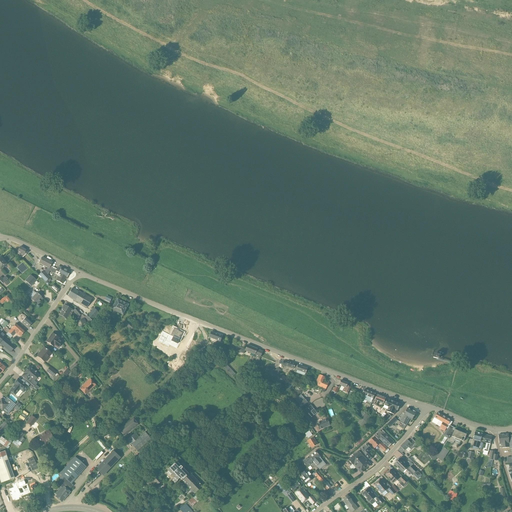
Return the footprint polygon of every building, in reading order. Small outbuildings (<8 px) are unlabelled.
[(26,250),(20,247),(16,254),(18,257),(19,256),(22,258),(27,253),(28,252),(25,251),(26,250)] [(50,266),(52,263),(42,258),(39,263),(49,268),(48,270),(54,273),(56,270),(56,269),(50,266)] [(67,276),(67,277),(70,272),(61,268),(59,266),(58,267),(56,270),(60,273),(56,281),(62,284),(67,276)] [(50,277),(43,271),(39,275),(45,282),(50,277)] [(36,281),(31,275),(25,281),(31,286),(36,281)] [(8,279),(5,276),(3,279),(1,277),(0,277),(0,281),(3,284),(4,283),(7,285),(10,282),(7,280),(8,279)] [(53,284),(51,287),(57,293),(60,290),(53,284)] [(79,292),(72,288),(67,296),(74,300),(73,300),(87,308),(92,299),(79,292)] [(31,294),(28,296),(31,299),(34,302),(38,306),(41,302),(39,301),(42,298),(41,297),(37,294),(36,293),(36,294),(33,291),(31,294)] [(3,298),(0,300),(0,311),(8,303),(3,298)] [(129,305),(117,299),(108,315),(114,318),(118,312),(123,315),(129,305)] [(63,309),(60,315),(65,318),(65,319),(68,321),(72,313),(70,312),(72,310),(68,308),(64,305),(62,309),(63,309)] [(81,314),(76,308),(73,311),(78,317),(81,314)] [(94,308),(85,318),(90,322),(99,313),(94,308)] [(32,323),(26,317),(24,319),(23,317),(20,321),(22,322),(21,323),(28,328),(32,323)] [(135,326),(128,320),(124,324),(130,331),(135,326)] [(8,328),(4,332),(5,333),(6,335),(7,335),(10,339),(16,333),(20,337),(25,331),(21,328),(16,323),(10,330),(8,328)] [(163,331),(161,335),(165,338),(162,343),(169,346),(169,345),(177,349),(180,342),(179,342),(181,337),(183,333),(177,330),(175,329),(174,329),(171,335),(169,334),(163,331)] [(0,339),(9,346),(11,344),(4,338),(5,336),(0,332),(0,339)] [(223,336),(211,332),(209,338),(220,342),(223,336)] [(58,339),(59,338),(55,335),(56,335),(53,333),(53,334),(52,333),(46,341),(53,347),(55,345),(58,348),(62,342),(58,339)] [(0,343),(7,349),(9,346),(0,339),(0,343)] [(213,347),(210,344),(198,354),(200,356),(193,362),(192,361),(189,365),(191,367),(209,352),(208,351),(213,347)] [(238,346),(236,351),(244,354),(245,350),(256,355),(254,359),(253,363),(258,365),(263,352),(257,350),(258,349),(247,345),(246,349),(238,346)] [(44,347),(37,356),(37,357),(44,362),(46,361),(45,360),(50,353),(44,348),(44,347)] [(73,374),(79,368),(76,365),(70,370),(73,374)] [(308,369),(298,365),(296,370),(306,373),(308,369)] [(27,375),(24,378),(34,387),(33,387),(37,390),(39,387),(35,385),(37,383),(34,381),(39,375),(36,373),(36,372),(36,371),(35,371),(29,366),(23,372),(27,375)] [(269,366),(265,371),(268,374),(274,378),(278,373),(269,366)] [(60,376),(50,368),(47,371),(52,375),(50,378),(55,382),(60,376)] [(82,373),(79,370),(72,377),(75,380),(82,373)] [(286,379),(278,373),(274,378),(273,380),(275,382),(277,380),(282,384),(286,379)] [(326,377),(320,375),(315,384),(322,388),(321,391),(325,392),(329,382),(324,380),(326,377)] [(13,387),(10,391),(15,396),(20,390),(23,393),(28,387),(22,382),(18,379),(13,384),(12,386),(13,387)] [(95,385),(90,379),(79,389),(85,395),(95,385)] [(340,391),(347,394),(350,389),(351,388),(347,386),(348,383),(341,380),(339,385),(342,386),(340,391)] [(364,395),(361,401),(370,405),(371,403),(372,400),(373,399),(375,394),(364,390),(363,394),(362,394),(364,395)] [(386,398),(377,395),(375,400),(384,403),(386,398)] [(13,403),(10,401),(7,398),(6,398),(7,399),(5,402),(1,399),(0,399),(0,409),(2,411),(5,408),(8,410),(10,412),(16,405),(13,403)] [(99,406),(93,398),(88,402),(95,410),(99,406)] [(295,400),(294,402),(297,405),(300,409),(308,402),(304,398),(304,399),(300,402),(297,399),(295,400)] [(400,405),(399,404),(398,403),(397,402),(396,402),(396,403),(394,402),(391,401),(387,399),(382,410),(394,415),(396,410),(397,411),(400,405)] [(307,408),(302,412),(308,420),(317,413),(315,411),(314,409),(310,412),(307,408)] [(403,415),(400,422),(406,425),(409,419),(410,419),(412,420),(416,413),(415,412),(414,411),(413,411),(407,408),(404,415),(404,416),(403,415)] [(81,413),(79,409),(71,413),(74,417),(81,413)] [(370,417),(365,413),(361,418),(366,422),(370,417)] [(384,413),(381,416),(383,418),(383,419),(386,421),(391,417),(387,413),(386,415),(384,413)] [(432,422),(440,427),(442,423),(444,424),(447,418),(437,413),(432,422)] [(36,419),(32,416),(27,423),(31,426),(36,419)] [(397,420),(394,417),(387,425),(389,427),(397,420)] [(138,425),(133,418),(119,429),(124,436),(138,425)] [(440,427),(439,429),(444,432),(446,428),(448,429),(449,427),(449,428),(452,422),(450,421),(451,420),(447,418),(444,424),(442,423),(440,427)] [(330,426),(328,420),(317,424),(319,430),(330,426)] [(448,440),(449,439),(450,436),(451,435),(449,434),(452,430),(449,428),(449,427),(448,429),(443,436),(444,437),(441,442),(445,445),(448,440)] [(52,438),(48,430),(44,432),(45,433),(37,437),(42,445),(47,442),(46,441),(52,438)] [(385,433),(382,430),(375,436),(378,440),(379,439),(388,448),(394,442),(385,433)] [(453,444),(453,443),(455,438),(463,442),(464,439),(466,435),(455,430),(453,435),(452,437),(450,436),(449,439),(448,440),(447,442),(453,444)] [(24,435),(20,432),(15,440),(21,444),(25,439),(22,438),(24,435)] [(152,440),(145,432),(139,437),(135,433),(128,440),(138,452),(152,440)] [(482,434),(475,432),(473,440),(475,440),(473,447),(478,448),(482,434)] [(484,442),(486,443),(485,449),(483,448),(483,451),(488,452),(492,437),(483,434),(481,439),(480,444),(483,445),(484,442)] [(508,434),(498,435),(499,444),(501,444),(501,448),(509,447),(508,439),(508,434)] [(381,443),(375,436),(368,442),(375,449),(378,446),(384,452),(387,449),(381,442),(381,443)] [(7,441),(1,437),(0,438),(0,443),(7,448),(8,449),(9,447),(9,446),(13,440),(10,438),(8,441),(7,441)] [(125,441),(122,437),(112,446),(115,449),(125,441)] [(318,444),(314,438),(307,442),(311,448),(318,444)] [(418,445),(412,439),(409,442),(407,440),(401,447),(404,450),(408,447),(411,449),(414,446),(416,448),(418,445)] [(372,449),(367,444),(360,450),(369,460),(373,457),(369,452),(372,449)] [(443,447),(436,458),(442,461),(449,451),(443,447)] [(119,456),(113,450),(96,469),(102,474),(119,456)] [(430,451),(428,455),(431,458),(432,460),(432,461),(435,459),(436,458),(439,453),(434,450),(433,453),(430,451)] [(14,478),(5,451),(0,452),(0,480),(1,483),(14,478)] [(316,451),(309,457),(317,466),(318,467),(319,466),(323,463),(322,461),(319,458),(320,457),(316,451)] [(371,465),(358,451),(347,462),(350,465),(352,464),(361,474),(364,470),(362,468),(365,465),(367,468),(371,465)] [(424,465),(424,466),(422,467),(415,461),(412,458),(410,456),(408,459),(421,471),(425,467),(432,460),(431,458),(424,465)] [(309,457),(302,462),(306,466),(307,468),(311,464),(314,468),(315,467),(317,466),(309,457)] [(84,467),(76,458),(60,475),(64,478),(62,480),(62,479),(57,485),(61,488),(56,494),(57,495),(55,497),(60,501),(62,501),(70,492),(68,491),(72,487),(69,485),(71,483),(71,484),(85,468),(84,467)] [(399,459),(399,458),(396,461),(397,462),(394,464),(400,470),(402,472),(406,469),(409,472),(410,470),(414,474),(417,471),(412,466),(409,468),(408,467),(400,459),(399,459)] [(188,475),(189,474),(177,462),(168,471),(169,471),(167,473),(170,476),(172,474),(175,478),(172,480),(175,483),(180,479),(185,484),(191,479),(188,475)] [(326,467),(333,475),(337,472),(330,464),(326,467)] [(314,477),(307,470),(302,474),(304,477),(301,479),(306,484),(308,482),(314,477)] [(399,478),(391,470),(385,475),(393,483),(397,480),(400,483),(399,483),(403,487),(407,483),(406,482),(407,481),(402,476),(400,479),(399,478)] [(317,472),(316,471),(313,474),(313,473),(312,474),(313,475),(314,475),(327,490),(331,487),(317,472)] [(333,476),(342,485),(346,481),(337,472),(333,476)] [(190,473),(189,474),(188,475),(191,479),(185,484),(195,494),(203,487),(190,473)] [(162,481),(156,474),(146,483),(150,488),(155,484),(157,486),(162,481)] [(24,480),(16,483),(21,497),(21,496),(30,493),(27,484),(26,485),(24,480)] [(388,489),(380,480),(374,485),(382,494),(385,491),(388,494),(390,492),(392,495),(395,493),(391,487),(388,490),(388,489)] [(13,487),(9,489),(10,493),(11,497),(13,500),(15,499),(16,501),(19,499),(19,498),(21,497),(16,483),(12,484),(13,487)] [(80,491),(87,496),(90,490),(93,492),(96,487),(90,483),(88,487),(85,484),(80,491)] [(309,497),(302,488),(295,494),(302,503),(308,499),(312,504),(316,501),(311,496),(309,497)] [(364,491),(362,494),(369,502),(370,502),(372,505),(375,502),(376,502),(377,501),(380,505),(384,502),(381,499),(379,497),(376,499),(375,497),(371,492),(368,488),(367,489),(367,488),(364,490),(364,491)] [(322,495),(317,489),(311,493),(317,499),(322,495)] [(450,490),(446,496),(454,504),(457,494),(450,490)] [(296,500),(291,493),(288,495),(293,502),(296,500)] [(355,504),(348,494),(341,499),(348,508),(348,509),(349,511),(352,511),(357,509),(354,504),(355,504)]
